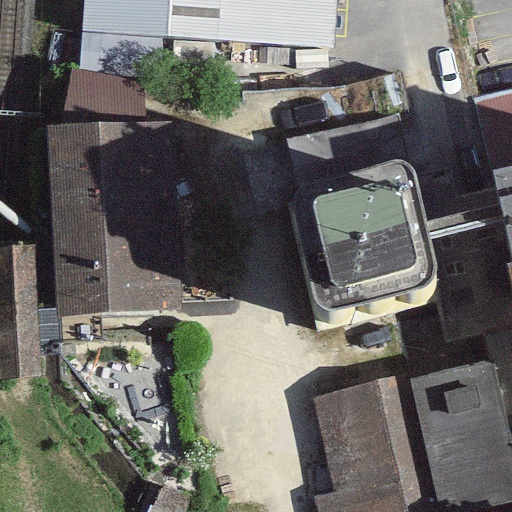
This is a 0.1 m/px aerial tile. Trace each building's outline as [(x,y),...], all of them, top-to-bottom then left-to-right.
[(88,0),(85,46),(337,62),(340,0),(88,0)] [(511,96),(463,108),(511,320),(511,96)] [(174,120),(52,123),(55,258),(56,319),(177,317),(174,120)] [(425,272),(401,152),(283,180),(309,301),(425,272)] [(43,246),(0,247),(0,327),(1,375),(46,373),(43,246)] [(511,511),(511,351),(405,376),(437,511),(511,511)] [(310,511),(437,511),(405,376),(284,407),(310,511)]
